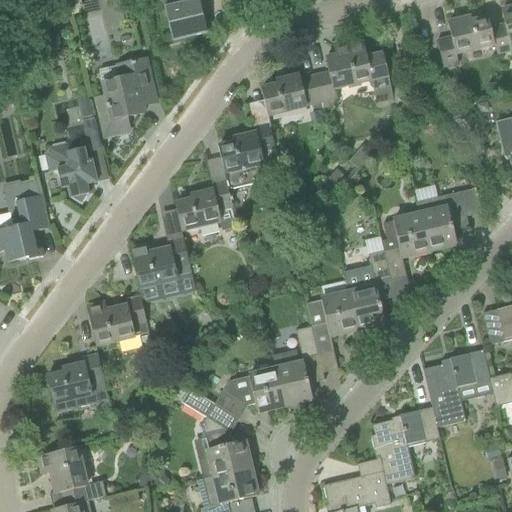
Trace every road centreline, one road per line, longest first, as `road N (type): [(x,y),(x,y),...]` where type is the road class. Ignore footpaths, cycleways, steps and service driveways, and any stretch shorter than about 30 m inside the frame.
road 1 (residential): [(0,403),(11,370),(242,57),(308,22),(402,0)]
road 2 (residential): [(294,511),(297,476),(317,447),(511,235)]
